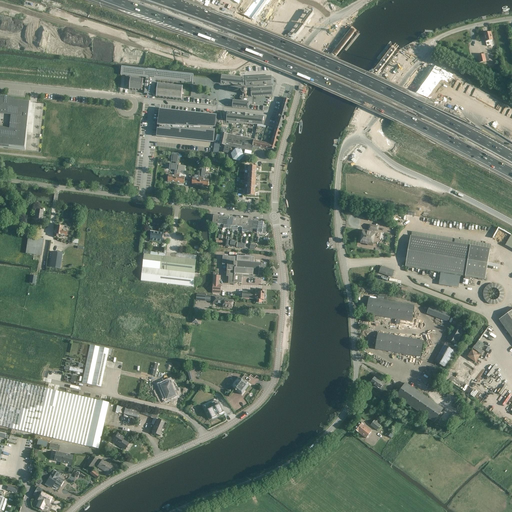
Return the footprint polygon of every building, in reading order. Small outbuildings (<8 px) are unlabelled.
[(494,46),(493,41),(491,32),(484,34),(486,42),(486,46),(490,45),(490,47),(494,46)] [(155,78),(181,81),(192,82),(193,76),(193,75),(122,67),(121,75),(146,77),(146,84),(143,84),(142,86),(145,86),(145,93),(147,94),(150,94),(151,94),(153,94),(154,91),(157,91),(157,90),(154,89),(155,78)] [(244,86),(244,78),(225,76),(222,76),(222,77),(221,83),(238,85),(244,86)] [(271,81),(271,79),(271,78),(271,77),(271,76),(270,76),(268,76),(266,77),(266,76),(266,77),(264,77),(263,77),(262,77),(261,77),(259,77),(257,77),(255,77),(253,77),(252,77),(253,78),(251,78),(251,77),(250,77),(250,78),(248,78),(246,78),(245,78),(244,78),(244,86),(238,85),(239,87),(234,87),(234,89),(244,88),(244,90),(245,90),(246,90),(246,88),(253,88),(269,87),(271,87),(271,85),(269,85),(269,84),(271,84),(272,84),(272,83),(271,83),(271,82),(272,82),(271,81)] [(142,86),(143,84),(143,83),(143,82),(143,80),(143,79),(142,79),(140,79),(140,78),(139,78),(139,79),(137,79),(137,78),(136,79),(134,78),(131,78),(130,78),(130,79),(130,82),(129,82),(130,82),(130,85),(129,85),(129,86),(129,89),(129,90),(130,90),(130,89),(132,90),(133,90),(135,90),(136,90),(138,90),(138,91),(139,91),(139,90),(141,90),(141,91),(142,91),(142,90),(142,91),(142,90),(142,88),(143,88),(143,87),(142,87),(142,86)] [(157,90),(157,91),(157,92),(156,92),(156,93),(157,93),(156,96),(156,97),(157,97),(160,97),(160,98),(160,97),(163,98),(164,98),(166,98),(167,98),(170,98),(170,99),(170,98),(173,99),(174,99),(177,99),(176,100),(177,100),(177,99),(181,100),(182,100),(182,99),(181,99),(182,95),(182,96),(182,95),(182,91),(183,92),(183,91),(182,91),(183,87),(183,86),(182,86),(182,87),(178,86),(179,86),(178,86),(175,86),(172,86),(172,85),(171,85),(171,86),(168,85),(165,85),(165,84),(164,84),(164,85),(161,85),(162,84),(161,84),(158,84),(157,84),(157,85),(157,88),(157,89),(157,90)] [(272,88),(272,87),(271,87),(269,88),(269,87),(253,88),(253,89),(252,89),(251,89),(251,92),(251,93),(251,96),(252,96),(252,97),(252,96),(254,96),(256,96),(258,96),(259,96),(261,96),(263,96),(265,95),(265,96),(265,95),(267,95),(268,95),(269,95),(270,95),(272,95),(272,94),(272,91),(272,88)] [(246,91),(246,90),(245,90),(244,90),(243,91),(243,92),(242,92),(242,93),(243,93),(243,94),(242,98),(240,97),(241,96),(240,96),(240,97),(240,101),(233,101),(233,107),(248,109),(249,98),(246,98),(246,94),(247,94),(247,93),(247,92),(247,91),(246,91)] [(0,148),(25,151),(26,142),(30,102),(0,98),(0,148)] [(284,98),(282,107),(288,108),(290,100),(284,98)] [(288,108),(282,107),(279,115),(285,117),(288,108)] [(210,127),(210,117),(181,114),(181,112),(159,109),(158,126),(160,126),(159,129),(157,129),(156,136),(214,142),(215,131),(208,131),(208,127),(210,127)] [(262,116),(228,113),(227,121),(255,124),(261,125),(262,125),(263,117),(263,116),(262,116)] [(279,115),(277,122),(283,124),(285,117),(279,115)] [(254,140),(221,133),(219,144),(226,145),(226,146),(224,146),(223,152),(229,154),(230,147),(227,146),(238,148),(235,148),(234,156),(240,157),(242,149),(239,149),(239,148),(249,150),(249,151),(245,150),(244,153),(251,155),(252,151),(251,151),(251,150),(252,151),(253,147),(254,141),(254,140)] [(274,133),(271,141),(277,143),(280,134),(274,133)] [(271,144),(269,149),(275,150),(277,143),(271,141),(271,144)] [(168,179),(168,182),(176,183),(177,174),(177,170),(178,165),(179,155),(173,154),(172,162),(176,162),(176,165),(171,164),(170,169),(175,170),(174,176),(169,175),(168,179)] [(177,174),(176,183),(184,184),(184,182),(185,177),(179,177),(180,174),(180,175),(181,171),(185,172),(186,166),(178,165),(177,170),(177,174)] [(201,177),(200,186),(208,187),(209,180),(203,180),(204,178),(205,178),(206,168),(202,168),(202,172),(201,175),(201,177)] [(192,180),(192,185),(200,186),(201,177),(201,175),(202,172),(199,172),(198,179),(193,178),(193,180),(192,180)] [(249,173),(248,189),(255,189),(256,174),(249,173)] [(46,217),(42,217),(43,211),(36,210),(35,219),(42,220),(42,219),(45,220),(46,217)] [(364,235),(363,242),(369,243),(369,244),(374,245),(377,230),(379,230),(380,226),(371,224),(370,229),(371,229),(371,231),(364,230),(364,234),(364,235)] [(62,227),(56,226),(55,237),(58,237),(58,235),(66,236),(67,231),(62,231),(62,227)] [(152,232),(152,233),(151,234),(151,236),(151,241),(162,242),(163,234),(152,232)] [(410,236),(405,267),(485,280),(490,249),(410,236)] [(43,240),(29,238),(26,253),(41,255),(43,240)] [(166,257),(168,242),(162,242),(162,244),(162,248),(165,248),(164,253),(160,253),(160,252),(157,252),(150,251),(149,255),(166,257)] [(150,250),(144,249),(143,254),(144,254),(141,281),(193,287),(196,260),(166,257),(149,255),(150,251),(150,250)] [(52,252),(51,257),(50,267),(60,269),(62,253),(52,252)] [(229,283),(233,284),(234,284),(234,283),(242,283),(242,275),(253,275),(253,276),(259,276),(261,276),(261,274),(264,274),(265,265),(262,265),(262,263),(260,263),(254,263),(254,260),(254,257),(237,256),(237,258),(224,257),(223,265),(224,265),(223,268),(227,269),(227,270),(228,271),(228,276),(230,276),(229,283)] [(380,272),(394,277),(396,271),(383,265),(380,272)] [(503,295),(503,293),(502,291),(501,289),(500,287),(499,286),(497,285),(495,284),(493,284),(491,284),(488,285),(487,286),(485,287),(484,289),(483,291),(482,293),(482,295),(482,296),(483,299),(484,300),(485,302),(486,303),(488,304),(490,305),(492,305),(494,305),(496,305),(497,304),(500,303),(501,301),(502,299),(503,297),(503,295)] [(221,285),(219,285),(213,285),(212,294),(220,294),(221,285)] [(242,292),(242,298),(257,299),(257,303),(261,303),(261,300),(264,300),(264,291),(260,291),(260,293),(258,293),(242,292)] [(223,308),(232,309),(233,300),(214,297),(213,304),(223,305),(223,308)] [(411,322),(414,306),(369,298),(366,314),(411,322)] [(426,314),(448,322),(451,314),(430,306),(426,314)] [(511,311),(500,320),(511,337),(511,311)] [(298,317),(293,316),(290,348),(295,348),(298,317)] [(446,339),(457,345),(465,330),(455,325),(446,339)] [(421,357),(423,341),(378,334),(375,349),(421,357)] [(486,344),(488,341),(479,335),(478,337),(486,344)] [(90,345),(82,383),(101,387),(109,349),(90,345)] [(434,362),(445,367),(454,351),(443,345),(434,362)] [(474,345),(472,348),(481,355),(483,352),(474,345)] [(476,362),(481,355),(472,349),(467,356),(476,362)] [(465,377),(475,363),(464,356),(455,370),(465,377)] [(238,377),(231,387),(234,389),(242,395),(242,394),(249,386),(250,386),(251,385),(247,382),(245,380),(244,381),(242,380),(242,379),(241,379),(238,377)] [(0,425),(38,435),(48,389),(0,378),(0,425)] [(381,383),(374,378),(371,383),(378,388),(379,387),(381,388),(384,384),(381,383)] [(170,381),(159,386),(162,391),(164,390),(167,399),(176,395),(175,392),(177,390),(174,383),(171,385),(170,381)] [(396,397),(434,423),(443,409),(405,383),(396,397)] [(109,403),(48,389),(38,435),(98,449),(109,403)] [(208,410),(207,411),(206,411),(206,412),(209,418),(211,417),(212,419),(217,417),(217,416),(224,413),(220,404),(218,405),(216,401),(208,404),(211,409),(208,410)] [(123,414),(138,418),(140,411),(125,407),(125,408),(117,406),(115,412),(123,414)] [(150,410),(148,410),(146,415),(157,419),(158,413),(150,410)] [(377,418),(374,421),(370,426),(377,431),(381,426),(379,424),(380,423),(381,424),(382,422),(377,418)] [(164,422),(158,419),(152,433),(160,436),(162,432),(160,432),(164,422)] [(366,439),(372,432),(359,422),(354,429),(366,439)] [(124,438),(117,434),(113,441),(116,443),(115,444),(125,450),(129,444),(123,440),(124,438)] [(56,460),(67,463),(70,464),(72,456),(58,452),(57,458),(55,457),(55,459),(56,460)] [(91,469),(97,460),(92,456),(86,465),(91,469)] [(108,473),(114,467),(102,460),(97,466),(108,473)] [(54,470),(45,484),(52,488),(54,483),(60,487),(64,481),(58,477),(60,474),(54,470)] [(52,498),(41,493),(36,501),(38,502),(35,508),(41,511),(44,505),(48,507),(52,498)]
